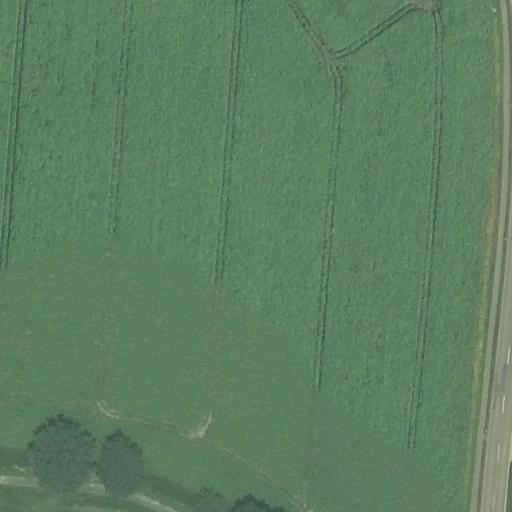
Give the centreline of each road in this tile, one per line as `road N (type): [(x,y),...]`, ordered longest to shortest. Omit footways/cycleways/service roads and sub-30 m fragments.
road 1 (tertiary): [(492,511),(511,295)]
road 2 (residential): [(166,511),(91,487),(0,479)]
